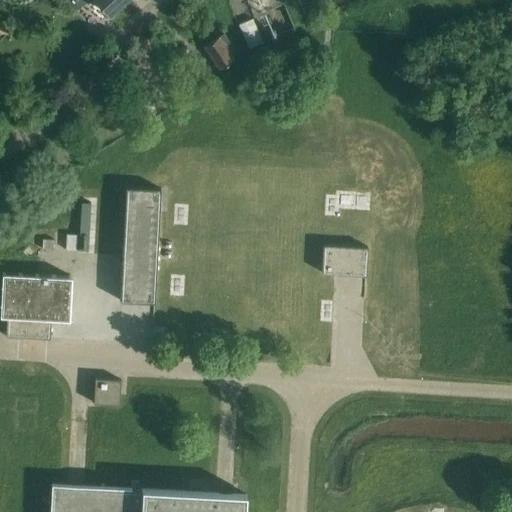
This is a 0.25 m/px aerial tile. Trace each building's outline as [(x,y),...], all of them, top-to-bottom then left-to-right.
[(59,0),(72,13),(85,0),(59,0)] [(95,0),(108,14),(123,0),(95,0)] [(250,47),(263,40),(252,19),(239,25),(250,47)] [(219,67),(233,57),(231,53),(236,50),(223,31),(203,44),(219,67)] [(182,75),(193,67),(182,53),(171,60),(182,75)] [(154,301),(160,188),(125,186),(119,299),(154,301)] [(78,233),(78,249),(88,250),(90,201),(80,201),(78,233)] [(66,233),(65,249),(78,249),(78,233),(66,233)] [(391,241),(389,290),(401,290),(403,241),(391,241)] [(363,275),(365,247),(322,244),(320,272),(363,275)] [(378,248),(375,296),(385,297),(388,248),(378,248)] [(68,318),(70,276),(2,272),(0,304),(0,313),(6,314),(5,335),(49,338),(51,317),(68,318)] [(118,404),(119,395),(120,378),(94,377),(93,402),(118,404)] [(131,466),(134,420),(125,419),(123,466),(131,466)] [(243,511),(244,492),(51,482),(49,511),(243,511)]
